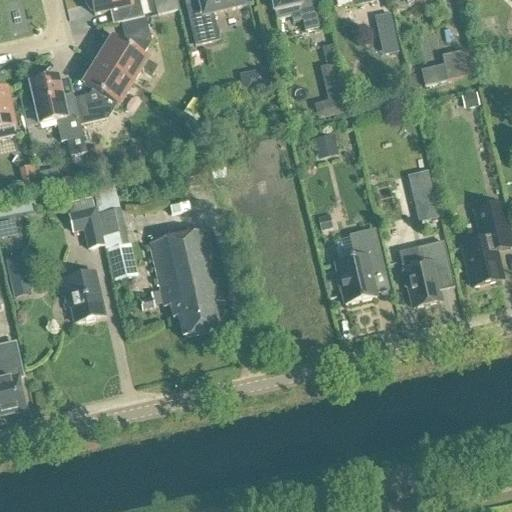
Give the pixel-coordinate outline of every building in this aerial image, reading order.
[(121,27),(121,28),(143,23),(143,22),(138,0),(83,0),(84,3),(85,8),(87,12),(90,16),(93,15),(94,19),(117,14),(120,28),(121,27)] [(243,11),(240,0),(197,0),(199,7),(185,11),(195,50),(218,45),(212,19),(243,11)] [(269,0),(275,25),(290,21),(291,27),(301,25),(304,36),(318,33),(310,0),(301,0),(297,1),(296,0),(269,0)] [(351,0),(353,10),(376,5),(374,0),(351,0)] [(374,22),(377,37),(393,34),(390,19),(374,22)] [(101,51),(93,63),(133,88),(141,74),(152,80),(157,71),(141,61),(150,46),(145,22),(143,23),(121,28),(124,42),(131,44),(126,52),(112,43),(105,54),(101,51)] [(320,57),(322,67),(336,64),(334,53),(320,57)] [(200,68),(197,56),(189,59),(192,70),(200,68)] [(443,70),(446,86),(466,82),(460,56),(441,61),(443,70)] [(88,100),(73,103),(80,130),(107,124),(116,110),(118,111),(133,88),(93,63),(86,76),(89,78),(82,89),(91,94),(88,100)] [(336,68),(320,72),(326,98),(342,94),(336,68)] [(446,86),(443,70),(421,76),(424,91),(446,86)] [(270,92),(266,73),(239,79),(243,98),(270,92)] [(86,157),(73,103),(62,106),(56,83),(29,89),(38,129),(55,126),(60,147),(67,145),(70,161),(86,157)] [(0,144),(16,141),(5,94),(1,95),(1,93),(0,92),(0,144)] [(465,100),(467,113),(479,110),(476,98),(465,100)] [(201,118),(198,103),(192,104),(183,117),(196,126),(201,118)] [(315,145),(318,157),(334,153),(332,141),(315,145)] [(183,178),(181,169),(174,171),(176,179),(183,178)] [(39,190),(34,170),(19,174),(24,194),(39,190)] [(45,189),(43,176),(37,178),(39,190),(45,189)] [(92,194),(98,218),(119,214),(113,189),(92,194)] [(164,207),(162,196),(138,202),(140,213),(164,207)] [(438,223),(432,199),(413,204),(418,227),(438,223)] [(467,267),(466,269),(469,283),(471,284),(473,292),(500,286),(494,257),(511,253),(501,208),(474,214),(481,244),(463,249),(467,267)] [(68,220),(72,237),(83,235),(88,254),(103,250),(94,214),(68,220)] [(332,233),(329,219),(317,223),(320,236),(332,233)] [(336,283),(339,297),(341,297),(344,310),(376,302),(370,276),(383,273),(374,234),(349,240),(354,262),(334,267),(338,282),(336,283)] [(173,323),(179,322),(184,343),(218,335),(212,309),(224,306),(208,235),(150,248),(161,295),(150,298),(151,301),(141,304),(144,315),(155,313),(154,309),(164,307),(165,311),(170,310),(173,323)] [(401,277),(404,291),(408,291),(413,312),(440,306),(436,290),(452,287),(443,247),(415,253),(419,270),(404,273),(404,277),(401,277)] [(135,281),(128,250),(108,255),(116,286),(135,281)] [(296,257),(259,265),(269,311),(303,303),(296,276),(301,275),(296,257)] [(6,266),(9,282),(27,278),(23,262),(6,266)] [(59,285),(65,313),(71,312),(74,328),(104,321),(94,277),(59,285)] [(0,420),(26,415),(18,382),(21,381),(14,348),(0,351),(0,368),(1,373),(0,373),(0,420)]
